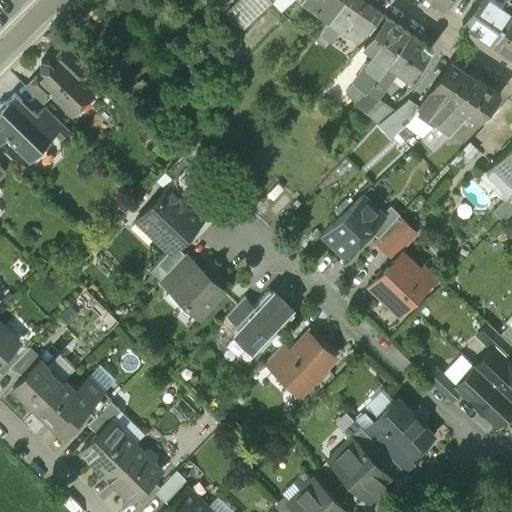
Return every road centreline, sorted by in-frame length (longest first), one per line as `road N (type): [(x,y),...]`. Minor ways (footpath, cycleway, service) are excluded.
road 1 (residential): [(475,442),(279,255),(239,240)]
road 2 (residential): [(399,0),(511,78)]
road 3 (residential): [(0,422),(89,511)]
